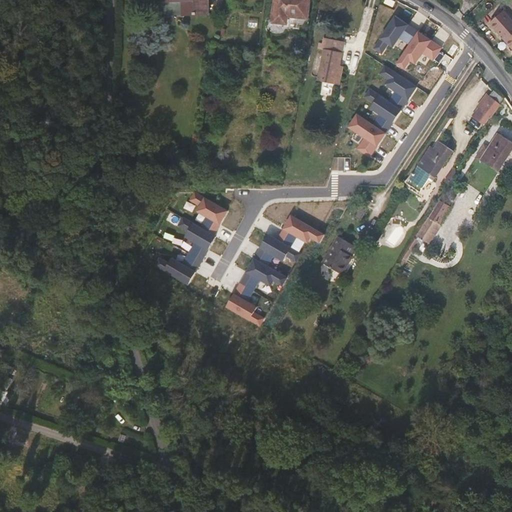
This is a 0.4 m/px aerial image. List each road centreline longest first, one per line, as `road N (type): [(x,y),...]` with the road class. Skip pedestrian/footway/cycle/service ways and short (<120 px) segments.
road 1 (secondary): [(102,0),(104,236),(186,511)]
road 2 (secondary): [(511,89),(466,34),(419,0)]
